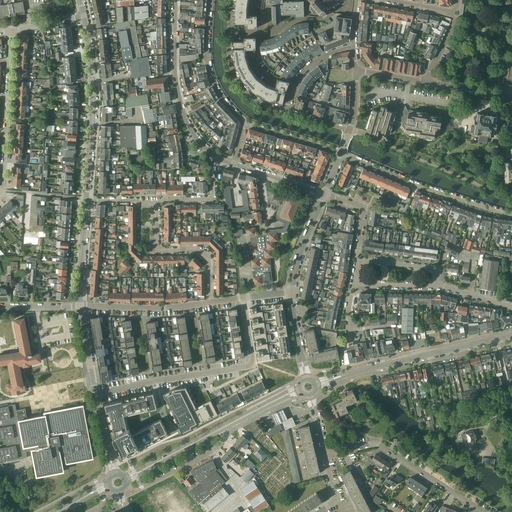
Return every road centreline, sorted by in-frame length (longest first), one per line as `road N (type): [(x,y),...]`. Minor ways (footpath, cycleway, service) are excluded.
road 1 (residential): [(95,394),(250,365),(243,298)]
road 2 (secondary): [(297,387),(125,477)]
road 3 (tertiary): [(86,197),(93,98),(83,15)]
road 4 (residential): [(511,214),(340,152)]
road 5 (residential): [(485,511),(373,443),(325,455)]
road 6 (secondary): [(339,376),(511,335)]
road 7 (residential): [(212,154),(188,127),(178,96),(175,0)]
road 8 (residential): [(0,194),(11,30)]
road 9 (residential): [(211,302),(207,258),(158,243),(157,200)]
road 10 (residential): [(210,0),(210,71),(245,122)]
road 11 (residential): [(79,307),(211,302)]
